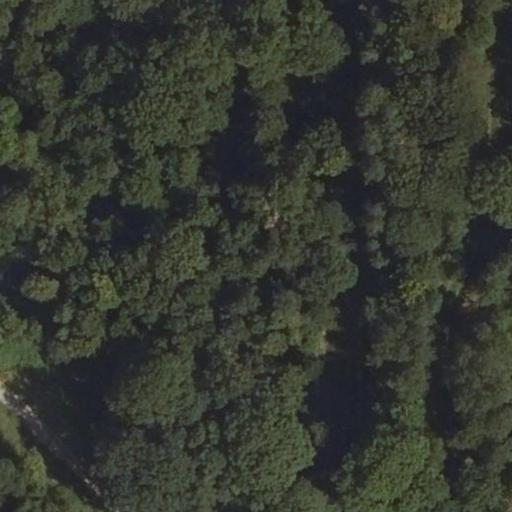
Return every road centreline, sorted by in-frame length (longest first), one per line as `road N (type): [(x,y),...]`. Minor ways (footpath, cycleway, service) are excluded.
road 1 (track): [(511,180),(455,404),(479,511)]
road 2 (track): [(0,391),(120,511)]
